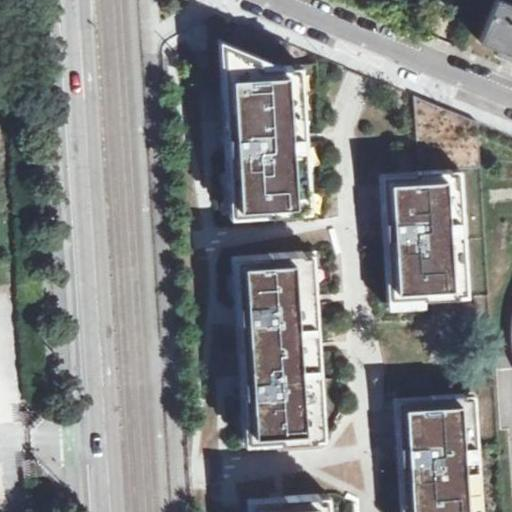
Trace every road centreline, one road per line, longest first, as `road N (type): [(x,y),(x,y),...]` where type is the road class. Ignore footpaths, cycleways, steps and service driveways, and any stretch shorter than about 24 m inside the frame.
road 1 (secondary): [(75,0),(104,511)]
road 2 (unknown): [(340,29),(369,454)]
road 3 (residential): [(511,99),(267,0)]
road 4 (unknown): [(369,454),(177,466)]
